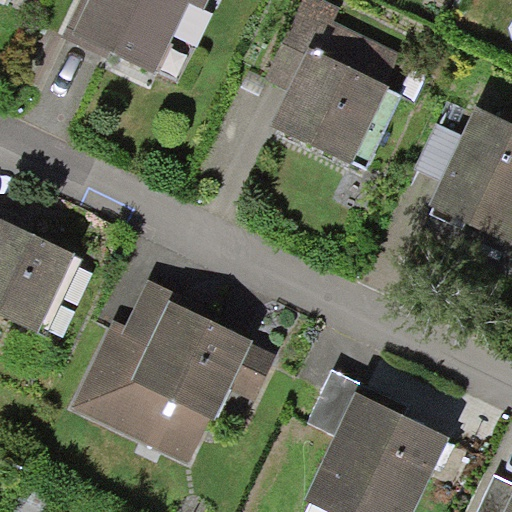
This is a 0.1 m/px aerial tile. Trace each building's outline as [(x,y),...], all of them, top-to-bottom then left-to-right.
[(90,0),(75,35),(164,74),(194,5),(207,10),(211,0),(90,0)] [(271,139),(352,173),(391,79),(324,51),(345,1),(342,0),(301,0),(270,78),(293,88),(271,139)] [(434,211),(511,245),(511,128),(478,114),(434,211)] [(0,321),(39,338),(73,256),(1,226),(8,208),(0,205),(0,321)] [(257,400),(278,351),(200,319),(206,304),(148,280),(127,330),(109,322),(73,408),(200,460),(229,389),(257,400)] [(309,509),(316,511),(420,511),(450,445),(358,405),(366,385),(333,371),(310,424),(340,437),(309,509)]
